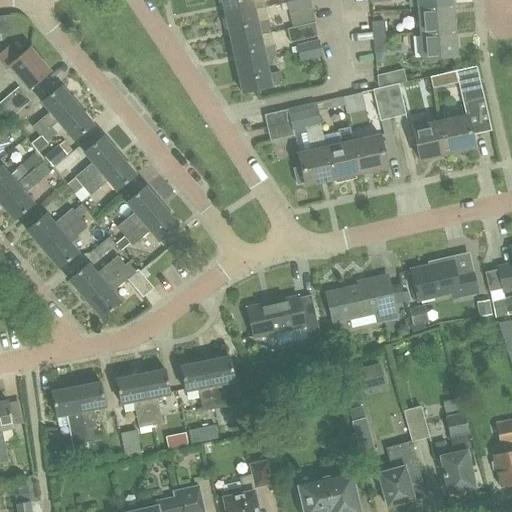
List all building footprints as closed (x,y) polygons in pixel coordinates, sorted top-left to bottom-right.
[(221,0),(225,15),(254,8),(254,9),(266,6),(264,0),(221,0)] [(310,0),(297,0),(287,2),(290,10),(311,5),(310,0)] [(453,4),(418,7),(420,32),(455,29),(453,4)] [(225,15),(230,40),(260,33),(260,34),(272,32),(269,19),(257,22),(254,9),(254,8),(225,15)] [(373,37),(385,36),(384,19),(372,21),(373,37)] [(288,28),(291,41),(318,35),(315,21),(288,28)] [(455,29),(420,32),(423,59),(457,55),(455,29)] [(230,40),(236,65),(265,58),(266,60),(277,57),(274,44),(263,47),(260,34),(260,33),(230,40)] [(375,53),(387,52),(385,37),(373,38),(375,53)] [(299,52),(321,47),(319,38),(297,44),(299,52)] [(29,89),(50,72),(31,49),(18,60),(8,48),(0,54),(0,59),(8,68),(10,66),(29,89)] [(320,49),(299,53),(301,61),(322,56),(320,49)] [(242,90),(271,85),(283,83),(280,70),(268,73),(266,60),(265,58),(236,65),(242,90)] [(473,146),(471,134),(479,132),(492,129),(481,80),(477,67),(468,69),(468,68),(456,71),(458,82),(466,116),(440,121),(447,151),(473,146)] [(403,69),(393,72),(396,83),(399,82),(406,81),(403,69)] [(456,71),(430,77),(432,88),(458,82),(456,71)] [(386,86),(393,117),(407,113),(399,82),(396,83),(386,86)] [(0,102),(0,104),(11,118),(31,100),(19,86),(0,102)] [(40,136),(41,135),(51,126),(57,121),(77,105),(61,86),(42,103),(50,112),(31,127),(40,136)] [(373,89),(380,120),(393,117),(386,86),(373,89)] [(291,120),(318,114),(317,101),(288,108),(291,120)] [(77,105),(57,121),(73,140),(93,124),(77,105)] [(418,158),(447,151),(440,121),(439,112),(426,115),(428,124),(412,127),(418,158)] [(327,147),(319,114),(290,120),(294,134),(305,132),(309,151),(299,153),(302,166),(293,168),(297,184),(305,182),(305,184),(334,177),(327,147)] [(242,121),(246,129),(251,128),(247,120),(242,121)] [(56,133),(51,126),(41,135),(46,141),(56,133)] [(327,147),(334,177),(360,171),(353,141),(350,127),(338,129),(342,144),(327,147)] [(0,145),(10,143),(7,130),(0,131),(0,145)] [(353,141),(360,171),(387,165),(380,135),(353,141)] [(68,183),(75,192),(83,187),(82,186),(119,155),(103,136),(83,153),(91,163),(75,177),(68,183)] [(54,167),(68,154),(59,143),(45,155),(54,167)] [(43,161),(35,152),(24,161),(25,162),(15,170),(22,179),(43,161)] [(135,174),(119,155),(82,186),(83,187),(90,195),(107,181),(115,190),(135,174)] [(17,184),(0,198),(0,204),(13,220),(14,220),(33,204),(25,194),(51,171),(44,161),(17,184)] [(0,167),(0,198),(17,184),(2,166),(0,167)] [(134,213),(116,228),(125,238),(162,205),(145,186),(126,204),(134,213)] [(26,230),(42,249),(88,210),(82,202),(73,210),(72,208),(53,224),(45,214),(26,230)] [(178,224),(162,205),(125,238),(132,246),(150,232),(158,241),(178,224)] [(69,241),(87,226),(86,226),(95,219),(88,210),(42,249),(58,268),(78,252),(69,241)] [(511,288),(511,246),(511,247),(511,251),(511,264),(499,267),(504,290),(511,288)] [(85,299),(124,265),(117,257),(97,274),(89,264),(68,280),(85,299)] [(459,296),(477,292),(472,270),(454,274),(451,260),(436,263),(411,268),(418,299),(457,290),(459,296)] [(124,265),(85,299),(101,318),(120,302),(113,293),(128,279),(144,298),(155,289),(138,269),(136,272),(127,262),(124,266),(124,265)] [(377,321),(395,317),(386,274),(357,281),(358,285),(327,292),(333,321),(375,312),(377,321)] [(298,295),(247,306),(254,338),(276,333),(305,326),(308,337),(320,334),(316,316),(312,296),(299,299),(299,297),(298,295)] [(511,311),(511,297),(493,301),(496,315),(511,311)] [(414,320),(415,331),(434,327),(433,316),(414,320)] [(205,360),(215,407),(226,405),(222,383),(235,381),(230,355),(205,360)] [(217,414),(215,407),(205,360),(181,364),(186,390),(199,387),(204,410),(208,409),(209,416),(217,414)] [(348,383),(381,374),(378,363),(344,372),(348,383)] [(166,367),(141,372),(151,424),(163,422),(158,396),(171,393),(166,367)] [(151,424),(141,372),(117,377),(122,403),(135,400),(139,426),(141,426),(142,431),(151,429),(150,424),(151,424)] [(103,454),(99,438),(93,408),(106,406),(101,380),(76,385),(88,443),(89,443),(91,456),(103,454)] [(88,443),(76,385),(51,390),(56,415),(70,412),(72,428),(70,429),(74,446),(88,443)] [(470,466),(475,466),(464,413),(463,413),(460,397),(451,399),(443,401),(446,417),(447,417),(454,451),(440,454),(448,493),(451,492),(453,495),(454,495),(455,496),(457,496),(459,496),(461,494),(462,493),(463,492),(463,490),(475,487),(470,466)] [(0,399),(0,461),(8,460),(2,429),(15,427),(9,398),(0,399)] [(404,410),(412,441),(430,436),(421,405),(404,410)] [(244,431),(258,428),(254,408),(239,411),(244,431)] [(351,420),(359,452),(376,449),(365,416),(351,420)] [(194,443),(219,437),(215,419),(200,423),(200,420),(190,423),(194,443)] [(500,487),(511,484),(511,419),(496,423),(501,444),(503,444),(505,452),(492,455),(492,461),(491,462),(493,469),(496,471),(500,487)] [(126,457),(142,453),(137,429),(121,432),(126,457)] [(339,437),(344,459),(360,453),(354,433),(339,437)] [(380,472),(388,506),(415,500),(412,485),(425,482),(416,442),(390,448),(395,469),(380,472)] [(256,487),(273,483),(267,459),(251,463),(253,474),(241,477),(245,493),(226,497),(228,511),(257,511),(256,507),(261,506),(256,487)] [(360,511),(351,471),(298,483),(304,511),(360,511)] [(31,476),(27,477),(15,480),(17,487),(28,485),(29,490),(33,490),(31,476)] [(114,511),(206,511),(201,484),(175,489),(176,495),(142,502),(143,506),(114,511)]
